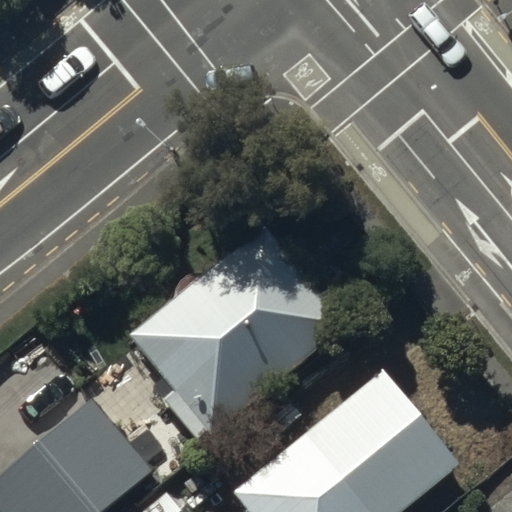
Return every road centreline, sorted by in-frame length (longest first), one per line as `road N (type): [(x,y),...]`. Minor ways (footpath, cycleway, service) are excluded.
road 1 (secondary): [(228,0),(0,186)]
road 2 (tertiary): [(511,221),(333,0)]
